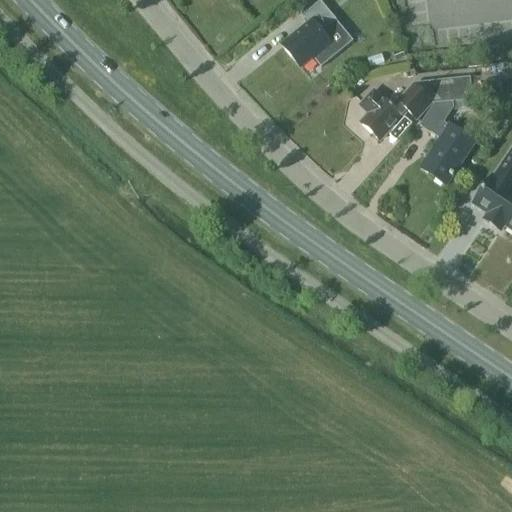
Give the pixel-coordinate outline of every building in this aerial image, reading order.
[(354,42),(336,22),(320,3),(304,16),(310,24),(282,48),(300,69),(312,59),(314,61),(320,69),(354,42)] [(403,50),(393,54),(396,61),(406,57),(403,50)] [(416,122),(432,105),(472,101),(470,79),(414,84),(392,109),(372,91),(357,107),(368,118),(361,125),(379,142),(406,112),(416,122)] [(496,80),(479,81),(480,100),(497,98),(496,80)] [(443,124),(453,109),(452,103),(434,105),(419,127),(430,134),(431,134),(440,140),(420,170),(446,187),(475,144),(449,126),(448,127),(443,124)] [(504,226),(511,231),(511,151),(493,178),(492,177),(473,205),(487,215),(485,219),(502,230),(504,226)]
